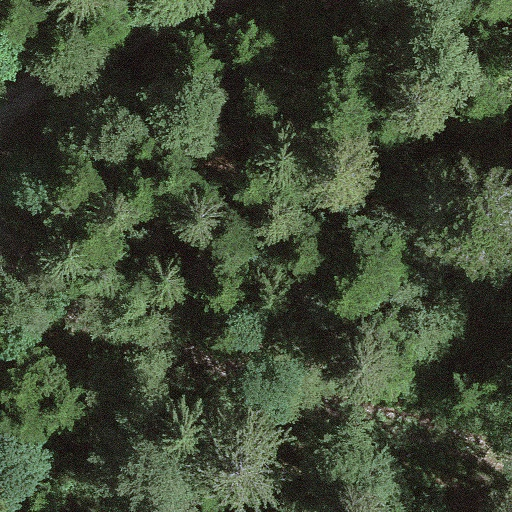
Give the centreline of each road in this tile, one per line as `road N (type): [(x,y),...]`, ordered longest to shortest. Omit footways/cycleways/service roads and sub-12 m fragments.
road 1 (track): [(511,440),(128,347),(15,268),(0,200)]
road 2 (track): [(224,0),(0,123)]
